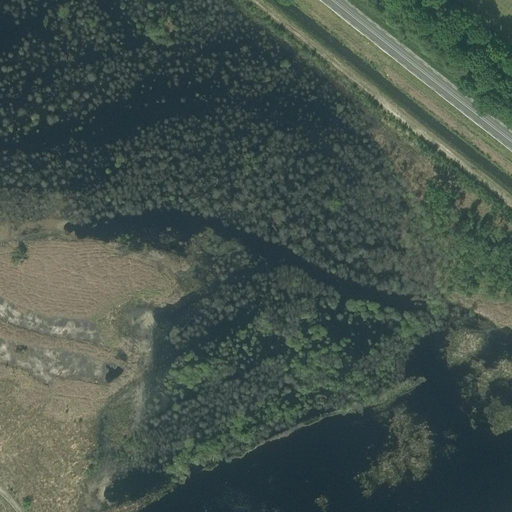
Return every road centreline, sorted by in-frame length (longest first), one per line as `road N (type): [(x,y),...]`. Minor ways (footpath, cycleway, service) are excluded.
road 1 (track): [(511,204),(254,0)]
road 2 (primary): [(511,141),(333,0)]
